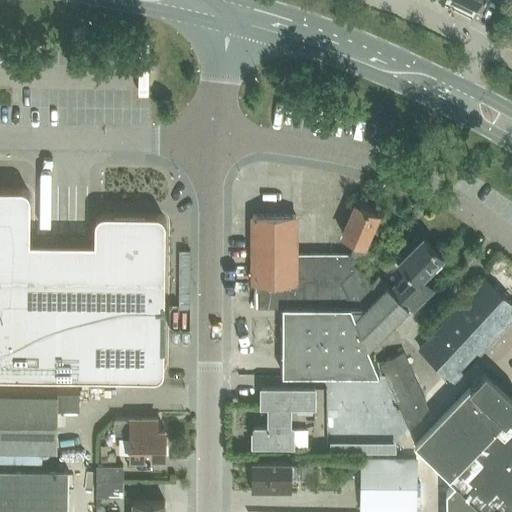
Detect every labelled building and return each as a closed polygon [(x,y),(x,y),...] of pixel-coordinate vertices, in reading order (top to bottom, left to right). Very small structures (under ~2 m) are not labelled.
[(27,43),(10,44),(11,66),(28,65),(27,43)] [(0,375),(153,377),(155,377),(156,377),(158,376),(159,375),(160,374),(161,373),(162,372),(163,370),(163,369),(163,367),(165,223),(165,221),(164,219),(163,218),(162,216),(161,215),(160,214),(158,213),(157,213),(155,213),(104,212),(102,212),(101,213),(99,213),(98,214),(96,216),(95,217),(95,219),(94,220),(94,222),(94,223),(94,241),(29,240),(29,222),(29,197),(29,195),(29,194),(28,192),(27,191),(26,189),(24,188),(23,188),(21,187),(19,187),(0,186),(0,375)] [(352,253),(362,258),(376,244),(366,240),(379,212),(356,202),(342,233),(357,240),(352,253)] [(295,215),(252,215),(252,281),(253,281),(253,307),(254,307),(254,305),(281,305),(281,308),(280,371),(376,373),(365,347),(407,306),(390,288),(387,285),(378,294),(370,284),(358,266),(365,259),(362,258),(352,253),(295,253),(295,215)] [(407,271),(390,288),(407,306),(408,305),(413,310),(434,289),(421,277),(443,255),(423,236),(421,238),(417,235),(407,245),(410,248),(397,261),(407,271)] [(378,276),(370,284),(378,294),(387,285),(378,276)] [(511,317),(511,302),(484,277),(419,347),(454,380),(511,317)] [(427,407),(403,351),(380,361),(410,428),(427,407)] [(413,443),(454,482),(446,489),(445,511),(490,511),(497,506),(502,511),(511,511),(511,394),(489,372),(492,370),(488,367),(486,369),(485,369),(413,443)] [(290,405),(314,405),(314,386),(261,386),(261,404),(271,405),(271,426),(253,425),(253,444),(293,445),(293,426),(289,426),(290,405)] [(79,389),(0,388),(0,445),(56,446),(57,405),(79,405),(79,389)] [(174,408),(174,397),(146,396),(145,407),(174,408)] [(156,416),(113,416),(113,428),(130,428),(130,456),(164,456),(164,427),(156,427),(156,416)] [(0,463),(17,463),(17,452),(0,452),(0,463)] [(361,508),(415,509),(415,457),(362,457),(361,508)] [(252,461),(251,491),(290,492),(290,477),(301,477),(302,462),(252,461)] [(97,480),(122,479),(122,466),(97,466),(97,480)] [(67,511),(68,469),(0,468),(0,511),(67,511)] [(122,479),(97,480),(97,496),(122,496),(122,479)] [(164,511),(164,500),(133,500),(132,511),(164,511)]
